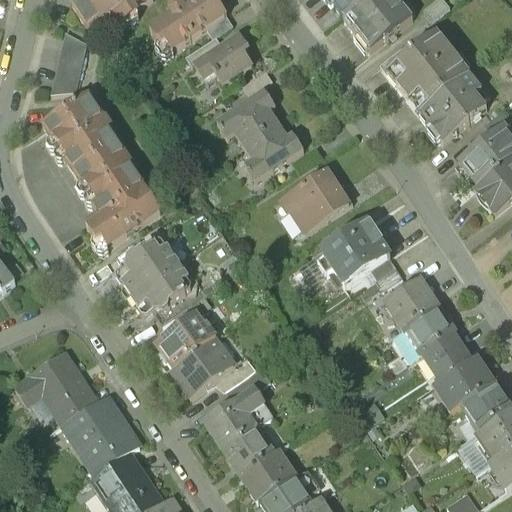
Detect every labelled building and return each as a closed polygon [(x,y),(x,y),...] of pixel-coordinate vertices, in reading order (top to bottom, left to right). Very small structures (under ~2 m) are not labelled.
[(77,0),(75,15),(91,39),(109,26),(115,35),(119,36),(127,31),(127,28),(124,24),(151,5),(147,0),(77,0)] [(181,12),(176,11),(171,14),(171,19),(173,22),(149,38),(159,53),(165,49),(171,59),(207,36),(226,23),(211,0),(207,0),(184,16),(181,12)] [(301,0),(326,31),(365,0),(301,0)] [(391,0),(374,0),(343,25),(371,60),(413,27),(391,0)] [(442,4),(425,17),(433,28),(450,15),(442,4)] [(226,23),(207,36),(214,46),(216,44),(233,33),(226,23)] [(66,39),(52,100),(77,97),(88,50),(66,39)] [(415,57),(386,80),(419,121),(470,82),(437,40),(415,57)] [(214,46),(186,64),(193,75),(196,73),(223,55),(216,44),(214,46)] [(223,55),(196,73),(207,91),(218,84),(223,91),(251,73),(244,62),(249,58),(240,44),(223,55)] [(408,48),(379,70),(386,80),(415,57),(408,48)] [(267,78),(244,93),(250,103),(273,88),(267,78)] [(470,82),(419,121),(443,152),(487,117),(476,102),(482,98),(470,82)] [(265,99),(217,130),(221,136),(220,137),(223,142),(224,141),(228,147),(235,142),(244,155),(279,132),(270,119),(276,116),(265,99)] [(105,124),(104,125),(88,102),(43,132),(53,148),(57,146),(68,163),(65,165),(83,192),(86,190),(97,207),(91,211),(99,224),(86,232),(103,256),(160,218),(131,175),(133,173),(109,137),(112,135),(105,124)] [(511,130),(503,119),(484,133),(493,144),(504,135),(505,137),(511,131),(511,130)] [(279,132),(244,155),(253,169),(246,174),(250,180),(248,181),(251,184),(252,183),(256,189),(304,158),(293,142),(287,145),(279,132)] [(493,144),(460,170),(479,194),(511,167),(511,145),(505,137),(504,135),(493,144)] [(316,156),(293,171),(300,181),(323,166),(316,156)] [(511,167),(479,194),(476,196),(495,221),(511,208),(511,167)] [(326,178),(275,213),(276,215),(282,211),(288,207),(294,215),(290,218),(306,241),(352,210),(342,195),(339,197),(326,178)] [(288,207),(282,211),(288,220),(290,218),(294,215),(288,207)] [(306,241),(290,218),(288,220),(282,211),(276,215),(297,247),(306,241)] [(351,240),(346,244),(346,246),(345,247),(326,259),(323,261),(323,262),(325,266),(319,270),(319,272),(326,283),(328,283),(334,279),(342,291),(346,292),(370,276),(389,264),(390,265),(390,264),(390,262),(370,232),(368,231),(366,233),(354,241),(351,240)] [(159,233),(115,262),(125,277),(129,275),(130,271),(135,268),(136,264),(147,256),(146,255),(151,251),(152,253),(158,249),(162,249),(165,253),(170,249),(159,233)] [(338,236),(320,248),(326,259),(345,247),(338,236)] [(147,256),(136,264),(135,268),(130,271),(129,275),(125,277),(118,283),(118,287),(122,293),(125,294),(131,302),(179,270),(171,258),(168,258),(165,253),(162,249),(158,249),(152,253),(151,251),(146,255),(147,256)] [(389,264),(370,276),(377,286),(395,274),(390,265),(389,264)] [(0,295),(1,295),(3,298),(15,289),(0,269),(0,295)] [(179,270),(131,302),(138,313),(138,316),(141,322),(145,323),(153,318),(157,315),(165,316),(191,299),(192,294),(190,291),(186,286),(187,282),(179,270)] [(191,299),(165,316),(157,315),(153,318),(162,332),(175,324),(200,306),(207,302),(197,287),(190,291),(192,294),(191,299)] [(419,288),(386,310),(403,336),(404,336),(436,314),(419,288)] [(200,306),(175,324),(183,334),(195,325),(196,327),(209,317),(200,306)] [(436,314),(404,336),(422,362),(454,341),(455,340),(437,314),(436,314)] [(183,334),(173,342),(172,341),(156,352),(174,377),(214,347),(216,346),(208,335),(204,337),(196,327),(195,325),(183,334)] [(454,341),(425,360),(443,387),(471,368),(454,341)] [(174,377),(172,378),(192,405),(217,387),(234,374),(233,373),(214,347),(174,377)] [(65,359),(32,381),(33,383),(16,393),(27,410),(44,399),(64,430),(97,409),(65,359)] [(234,374),(217,387),(225,398),(239,389),(255,377),(245,364),(233,373),(234,374)] [(443,387),(433,393),(451,420),(461,413),(494,391),(476,365),(471,368),(443,387)] [(494,391),(461,413),(479,439),(511,418),(494,391)] [(97,409),(64,430),(79,453),(83,451),(101,478),(130,459),(140,453),(121,423),(117,426),(103,405),(97,409)] [(238,406),(205,428),(223,455),(256,433),(238,406)] [(511,417),(479,439),(455,455),(473,481),(490,471),(511,455),(511,417)] [(256,433),(223,455),(241,482),(276,458),(286,452),(268,426),(256,433)] [(511,455),(490,471),(507,497),(511,493),(511,455)] [(241,482),(240,482),(258,509),(259,508),(293,486),(276,458),(241,482)] [(101,478),(90,485),(107,511),(158,511),(163,509),(130,459),(101,478)] [(310,511),(293,486),(259,508),(261,511),(310,511)] [(475,511),(467,500),(449,511),(475,511)] [(163,509),(158,511),(177,511),(172,503),(163,509)]
